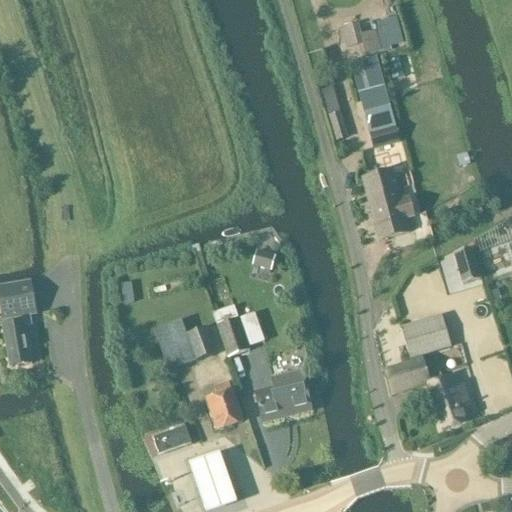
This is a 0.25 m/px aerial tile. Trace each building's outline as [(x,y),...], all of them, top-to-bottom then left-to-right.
[(360,45),(357,37),(354,27),(339,31),(344,50),(358,46),(360,45)] [(375,29),(375,32),(381,51),(381,53),(389,51),(383,27),(375,29)] [(360,45),(358,46),(361,57),(381,51),(375,32),(357,37),(360,45)] [(321,92),(328,117),(339,114),(332,89),(321,92)] [(382,89),(357,96),(364,119),(388,112),(382,89)] [(364,119),(373,151),(398,143),(388,112),(364,119)] [(343,126),(339,114),(328,117),(336,142),(343,140),(339,128),(343,126)] [(362,181),(379,243),(408,235),(404,221),(412,218),(408,201),(399,203),(391,173),(362,181)] [(471,251),(454,256),(463,286),(480,281),(471,251)] [(271,273),(275,258),(256,253),(252,268),(271,273)] [(0,289),(0,309),(11,369),(30,366),(23,328),(31,327),(29,317),(36,315),(30,284),(0,289)] [(217,328),(216,328),(227,360),(250,352),(249,349),(238,321),(235,312),(214,319),(217,328)] [(411,361),(449,350),(440,319),(402,331),(411,361)] [(169,373),(207,360),(217,356),(208,330),(186,337),(181,323),(155,332),(169,373)] [(442,431),(471,422),(456,376),(441,381),(439,375),(428,378),(422,361),(385,373),(393,398),(428,386),(442,431)] [(206,402),(207,406),(216,432),(242,424),(228,384),(214,389),(217,398),(206,402)] [(263,423),(310,412),(304,384),(256,395),(263,423)] [(192,446),(184,425),(152,436),(159,457),(192,446)] [(218,453),(188,463),(205,511),(209,511),(236,503),(218,453)]
